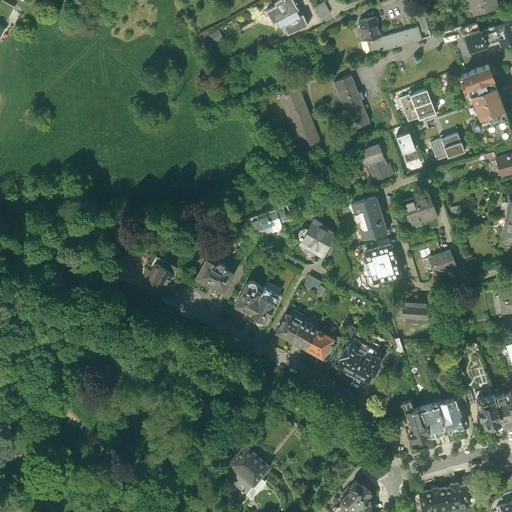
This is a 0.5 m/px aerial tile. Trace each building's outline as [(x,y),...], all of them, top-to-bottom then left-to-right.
[(0,38),(6,26),(5,26),(15,6),(3,0),(1,0),(0,2),(0,38)] [(303,16),(299,17),(296,13),(298,12),(291,0),(279,0),(280,1),(274,4),(275,7),(265,13),(272,26),(276,24),(279,30),(283,27),(287,36),(308,28),(303,16)] [(495,0),(468,0),(473,15),(488,11),(498,8),(495,0)] [(330,14),(324,3),(314,9),(320,20),(330,14)] [(500,13),(498,8),(488,11),(490,16),(500,13)] [(425,17),(418,19),(422,33),(429,31),(425,17)] [(364,43),(367,42),(371,55),(384,52),(422,41),(418,27),(380,38),(375,19),(359,23),(364,43)] [(471,53),(500,43),(501,47),(511,43),(511,22),(465,38),(471,53)] [(223,41),(218,30),(209,35),(208,33),(202,36),(209,49),(223,41)] [(308,44),(287,52),(293,71),(315,63),(313,57),(308,44)] [(319,55),(313,57),(315,63),(318,70),(324,68),(319,55)] [(488,63),(461,73),(463,80),(460,81),(463,89),(466,87),(466,86),(475,83),(484,79),(493,76),(488,63)] [(350,77),(334,84),(353,132),(369,126),(360,101),(363,100),(361,94),(357,95),(350,77)] [(487,86),(484,79),(475,83),(477,90),(487,86)] [(511,113),(506,116),(503,107),(494,84),(487,86),(477,90),(470,93),(478,116),(489,144),(511,135),(511,130),(508,121),(511,119),(511,113)] [(321,150),(297,90),(279,97),(304,157),(321,150)] [(399,100),(403,112),(431,102),(426,90),(399,100)] [(435,114),(431,102),(403,112),(408,124),(435,114)] [(409,133),(396,138),(406,165),(419,160),(415,149),(418,148),(416,144),(413,145),(409,133)] [(430,144),(436,162),(464,151),(457,134),(430,144)] [(383,161),(378,146),(359,153),(365,167),(368,166),(383,161)] [(511,152),(496,157),(501,175),(511,171),(511,152)] [(332,169),(328,156),(318,159),(323,172),(332,169)] [(386,167),(383,161),(368,166),(374,182),(393,175),(390,165),(386,167)] [(306,170),(298,171),(299,179),(307,178),(306,170)] [(436,216),(427,192),(401,202),(410,226),(436,216)] [(386,235),(374,198),(352,205),(364,241),(386,235)] [(286,205),(245,221),(253,241),(263,237),(262,234),(271,230),(274,240),(284,236),(281,226),(292,221),(286,205)] [(511,241),(511,219),(504,218),(500,240),(511,241)] [(313,219),(300,243),(323,255),(334,233),(320,226),(321,224),(313,219)] [(390,244),(363,252),(373,285),(400,276),(390,244)] [(418,252),(422,260),(428,258),(430,257),(427,248),(418,252)] [(430,257),(428,258),(434,272),(435,275),(456,267),(449,250),(430,257)] [(232,274),(202,258),(192,278),(221,293),(232,274)] [(427,274),(434,272),(428,258),(422,260),(427,274)] [(154,265),(141,287),(159,297),(171,274),(154,265)] [(232,307),(248,315),(257,296),(260,292),(244,284),(232,307)] [(323,289),(319,287),(315,295),(319,297),(323,289)] [(511,292),(498,295),(501,312),(511,310),(511,292)] [(272,304),(257,296),(248,315),(262,323),(272,304)] [(163,306),(152,300),(148,307),(159,313),(163,306)] [(429,302),(401,301),(401,318),(428,319),(429,302)] [(274,334),(288,342),(299,321),(285,313),(274,334)] [(315,330),(299,321),(288,342),(304,350),(315,330)] [(332,339),(315,330),(304,350),(322,359),(332,339)] [(336,367),(351,375),(362,355),(355,351),(358,347),(349,342),(346,347),(345,346),(338,358),(340,359),(336,367)] [(391,361),(398,364),(403,352),(396,349),(391,361)] [(369,358),(362,355),(351,375),(367,383),(371,375),(373,376),(379,364),(378,363),(380,359),(371,354),(369,358)] [(462,390),(466,404),(474,402),(469,388),(462,390)] [(511,398),(511,393),(502,396),(511,425),(511,424),(511,398)] [(484,428),(502,423),(494,398),(493,395),(475,401),(484,428)] [(503,427),(511,425),(502,396),(494,398),(502,423),(503,427)] [(454,398),(437,403),(445,432),(462,427),(454,398)] [(410,443),(429,437),(420,408),(412,411),(409,402),(401,404),(409,431),(407,432),(410,443)] [(437,403),(420,408),(429,437),(445,432),(437,403)] [(227,465),(241,477),(253,486),(269,467),(243,445),(227,465)] [(246,495),(253,486),(241,477),(234,485),(246,495)] [(464,483),(464,484),(466,496),(475,495),(474,484),(474,481),(464,483)] [(349,491),(339,502),(340,511),(344,511),(369,506),(368,496),(370,494),(361,486),(360,488),(354,482),(347,490),(349,491)] [(450,487),(445,488),(448,507),(468,504),(466,496),(464,484),(458,485),(458,482),(450,484),(450,487)] [(422,511),(448,507),(445,488),(438,489),(437,487),(431,488),(432,490),(419,492),(419,494),(418,494),(417,495),(416,495),(416,496),(415,497),(415,498),(415,499),(416,499),(416,500),(417,501),(418,502),(419,501),(420,501),(422,511)] [(511,511),(511,496),(504,500),(505,502),(496,506),(497,511),(511,511)]
